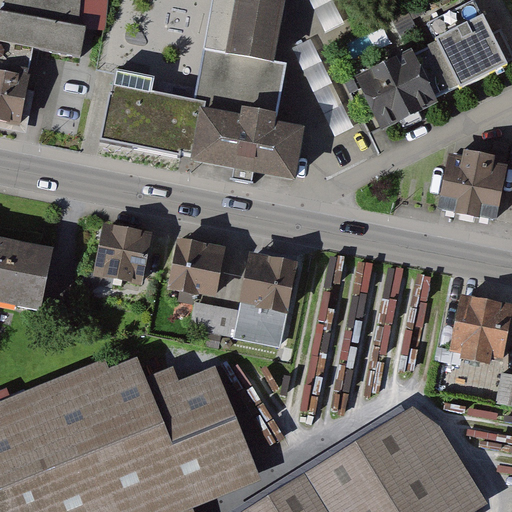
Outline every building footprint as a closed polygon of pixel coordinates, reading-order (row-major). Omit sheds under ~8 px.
[(8,0),(7,9),(0,8),(0,130),(21,134),(30,81),(19,79),(26,44),(74,52),(82,0),(8,0)] [(231,0),(222,52),(198,48),(188,101),(143,93),(146,78),(107,71),(93,148),(291,183),(299,137),(268,131),(280,69),(272,67),(284,0),(231,0)] [(313,0),(326,29),(345,20),(336,0),(313,0)] [(432,47),(421,53),(442,95),(456,88),(459,94),(506,70),(474,8),(425,33),(432,47)] [(337,135),(354,127),(316,42),(299,50),(337,135)] [(415,49),(351,82),(379,136),(442,102),(415,49)] [(498,166),(440,156),(430,215),(488,225),(498,166)] [(144,239),(95,229),(85,282),(133,292),(144,239)] [(218,251),(171,241),(160,294),(207,304),(218,251)] [(0,309),(34,316),(47,254),(0,243),(0,309)] [(434,277),(356,261),(355,262),(331,257),(307,372),(292,369),(285,405),(340,416),(345,388),(377,394),(385,358),(400,361),(409,317),(426,320),(434,277)] [(293,267),(243,258),(234,310),(283,319),(293,267)] [(505,311),(457,300),(446,352),(493,363),(505,311)] [(105,362),(0,404),(0,511),(181,511),(186,510),(253,482),(210,374),(172,387),(163,363),(113,381),(105,362)] [(511,375),(504,374),(499,402),(511,404),(511,375)] [(408,406),(313,467),(341,511),(475,511),(484,507),(438,425),(408,406)] [(341,511),(313,467),(240,511),(341,511)]
